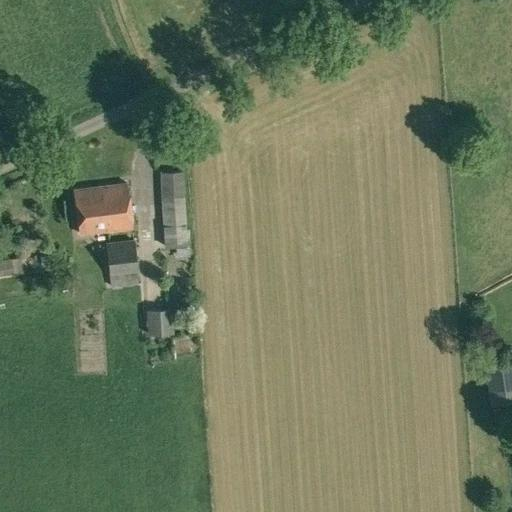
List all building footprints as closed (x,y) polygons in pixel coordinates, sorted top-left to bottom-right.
[(161,171),(166,247),(187,245),(185,171),(161,171)] [(73,189),(79,233),(132,226),(127,183),(73,189)] [(107,241),(111,286),(140,283),(136,238),(107,241)] [(0,259),(0,274),(23,271),(20,256),(0,259)] [(146,308),(147,334),(174,333),(173,307),(146,308)] [(511,362),(487,366),(492,402),(511,399),(511,362)]
